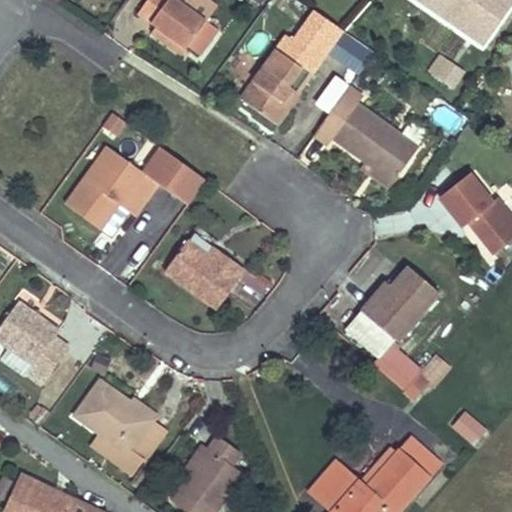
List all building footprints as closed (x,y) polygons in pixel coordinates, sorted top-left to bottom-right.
[(207,22),(176,0),(149,0),(138,15),(156,27),(159,29),(187,49),(189,46),(198,34),(210,43),(219,31),(207,22)] [(218,7),(207,0),(176,0),(207,22),(207,21),(218,7)] [(511,0),(421,0),(484,43),(511,1),(511,0)] [(187,49),(159,29),(156,27),(151,33),(182,56),(187,49)] [(297,92),(330,46),(303,27),(292,42),(286,37),(242,99),(278,124),(290,107),(285,103),(293,90),(297,92)] [(198,34),(189,46),(201,55),(210,43),(198,34)] [(346,35),(332,58),(362,76),(376,53),(346,35)] [(447,62),(440,58),(430,73),(437,77),(447,62)] [(461,72),(447,62),(437,77),(451,87),(461,72)] [(421,148),(358,102),(363,95),(351,87),(316,135),(329,144),(334,137),(373,166),(391,179),(392,180),(396,183),(421,148)] [(291,107),(300,94),(297,92),(293,90),(285,103),(290,107),(291,107)] [(438,110),(436,125),(460,128),(461,113),(438,110)] [(207,180),(163,148),(144,173),(110,148),(68,206),(94,225),(96,222),(99,218),(113,200),(120,205),(135,216),(158,184),(190,205),(207,180)] [(391,179),(373,166),(369,174),(387,187),(392,180),(391,179)] [(511,243),(511,221),(498,202),(492,206),(471,175),(440,198),(464,229),(470,224),(494,256),(511,243)] [(103,229),(119,206),(120,205),(113,200),(99,218),(96,222),(94,225),(101,231),(103,229)] [(270,286),(222,250),(222,251),(215,259),(210,255),(189,240),(167,270),(218,307),(240,278),(262,295),(270,286)] [(215,259),(222,251),(222,250),(217,247),(210,255),(215,259)] [(398,342),(441,294),(411,266),(401,278),(397,282),(369,314),(368,315),(398,342)] [(369,314),(397,282),(401,278),(397,275),(389,283),(387,283),(363,311),(368,315),(369,314)] [(69,348),(55,338),(60,331),(19,302),(0,328),(0,342),(33,366),(28,373),(43,384),(69,348)] [(405,393),(413,401),(428,384),(434,389),(451,369),(436,356),(420,376),(405,393)] [(165,433),(153,424),(156,420),(100,381),(75,417),(129,456),(132,452),(144,461),(165,433)] [(451,427),(473,448),(488,433),(467,412),(451,427)] [(187,511),(216,511),(243,475),(233,467),(242,454),(219,437),(209,450),(208,451),(191,475),(190,477),(172,500),(187,511)] [(334,511),(398,511),(443,464),(414,438),(400,454),(398,456),(369,488),(362,483),(342,465),(316,496),(334,511)] [(191,475),(208,451),(209,450),(203,445),(201,448),(183,472),(190,477),(191,475)] [(369,488),(398,456),(400,454),(393,448),(393,449),(362,483),(369,488)] [(316,496),(342,465),(337,461),(311,491),(316,496)] [(103,511),(23,473),(3,511),(103,511)]
